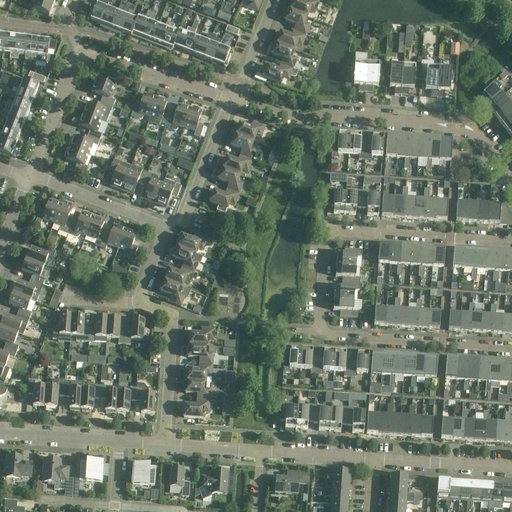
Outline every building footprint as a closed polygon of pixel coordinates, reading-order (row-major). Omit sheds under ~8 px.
[(49,16),(53,6),(37,0),(30,0),(30,1),(35,4),(33,10),(49,16)] [(91,12),(87,21),(88,21),(88,20),(100,25),(107,9),(109,4),(98,0),(97,5),(96,5),(93,13),(91,12)] [(242,0),(242,1),(249,3),(247,8),(257,13),(262,0),(261,0),(242,0)] [(289,11),(307,18),(309,12),(314,14),(319,3),(309,0),(305,0),(304,4),(293,0),(293,2),(291,1),(287,9),(290,10),(289,11)] [(111,29),(109,32),(116,34),(117,33),(117,32),(121,33),(129,11),(131,7),(127,5),(125,10),(119,7),(117,13),(111,29)] [(107,9),(100,25),(104,26),(103,29),(109,32),(111,29),(117,13),(107,9)] [(137,21),(131,18),(133,13),(129,11),(121,33),(131,37),(132,35),(137,21)] [(295,26),(293,32),(305,37),(310,26),(305,24),(307,18),(289,11),(289,12),(286,11),(283,20),(285,21),(285,22),(295,26)] [(132,35),(131,37),(137,39),(138,37),(142,38),(151,13),(148,12),(145,18),(139,15),(138,19),(138,18),(137,21),(132,35)] [(151,13),(142,38),(145,40),(144,42),(151,45),(152,42),(158,26),(152,24),(155,15),(151,13)] [(152,42),(151,45),(157,47),(158,45),(162,46),(170,25),(172,21),(168,20),(166,23),(164,29),(158,26),(152,42)] [(172,50),(173,48),(178,34),(172,32),(174,26),(170,25),(162,46),(165,48),(164,50),(170,52),(171,50),(172,50)] [(239,32),(227,27),(225,33),(237,38),(239,32)] [(183,52),(191,30),(187,29),(185,34),(179,32),(178,34),(173,48),(183,52)] [(193,56),(199,40),(193,37),(195,32),(191,30),(183,52),(193,56)] [(276,44),(276,45),(294,52),(296,46),(301,48),(305,37),(293,32),(291,38),(280,34),(280,35),(278,34),(274,43),(276,44)] [(199,40),(193,56),(203,60),(212,36),(208,35),(208,36),(205,42),(199,40)] [(10,60),(13,60),(16,37),(6,36),(3,53),(10,54),(10,60)] [(213,63),(219,47),(221,42),(216,40),(216,38),(212,36),(203,60),(213,63)] [(18,55),(25,56),(27,39),(16,37),(13,60),(18,61),(18,55)] [(25,56),(25,61),(35,62),(36,57),(38,40),(27,39),(25,56)] [(35,62),(35,63),(46,65),(47,59),(48,51),(54,52),(54,53),(55,53),(56,42),(56,41),(56,43),(38,40),(36,57),(35,62)] [(282,60),(280,66),(292,71),(297,60),(292,58),(294,52),(276,45),(276,46),(273,45),(270,54),(272,54),(272,56),(282,60)] [(213,63),(212,66),(219,68),(220,66),(224,68),(225,64),(227,65),(231,56),(230,56),(230,57),(228,56),(230,52),(219,47),(213,63)] [(365,94),(367,62),(355,61),(354,69),(352,68),(352,77),(354,77),(353,86),(359,87),(358,94),(365,94)] [(380,63),(367,62),(365,94),(372,95),(373,88),(378,88),(379,78),(381,79),(382,70),(379,70),(380,63)] [(401,97),(403,65),(391,64),(390,71),(388,71),(387,79),(390,79),(389,89),(395,89),(394,96),(401,97)] [(416,66),(403,65),(401,97),(408,97),(408,90),(414,90),(415,81),(417,81),(417,73),(415,73),(416,66)] [(288,81),(292,71),(280,66),(278,71),(267,67),(267,69),(265,68),(261,76),(263,77),(263,79),(281,86),(283,79),(288,81)] [(437,99),(439,67),(427,66),(426,74),(424,73),(423,81),(426,82),(425,91),(431,91),(430,99),(437,99)] [(451,68),(439,67),(437,99),(444,100),(444,92),(450,93),(450,83),(453,83),(453,75),(451,75),(451,68)] [(503,82),(508,76),(504,73),(499,78),(503,82)] [(33,75),(31,81),(43,85),(45,79),(33,75)] [(100,103),(113,108),(115,102),(110,100),(117,83),(108,80),(105,85),(95,81),(91,93),(103,97),(100,103)] [(14,85),(13,89),(35,97),(39,87),(23,81),(20,87),(14,85)] [(484,98),(481,101),(488,109),(501,98),(496,92),(501,88),(495,81),(487,89),(489,91),(483,96),(484,98)] [(15,101),(31,107),(34,97),(13,89),(12,93),(17,95),(15,101)] [(511,101),(506,94),(501,98),(488,109),(495,118),(511,103),(511,101)] [(135,106),(131,118),(137,120),(139,121),(141,120),(143,119),(144,116),(149,118),(155,99),(144,95),(140,107),(135,106)] [(150,118),(148,123),(159,127),(165,129),(169,116),(163,114),(167,102),(155,99),(149,118),(150,118)] [(7,105),(5,109),(27,117),(31,107),(15,101),(12,107),(7,105)] [(87,104),(82,115),(101,123),(106,124),(110,113),(111,114),(113,108),(100,103),(98,109),(87,104)] [(501,126),(511,117),(511,103),(495,118),(501,126)] [(169,116),(165,129),(174,131),(176,132),(178,130),(178,127),(184,129),(190,109),(178,106),(175,118),(169,116)] [(5,109),(4,113),(9,115),(7,121),(23,128),(27,117),(5,109)] [(201,113),(190,109),(184,129),(195,132),(194,138),(200,139),(203,127),(198,125),(201,113)] [(90,131),(87,137),(100,141),(102,135),(97,134),(101,123),(82,115),(78,126),(90,131)] [(511,117),(501,126),(508,135),(511,131),(511,117)] [(0,125),(0,130),(19,138),(23,128),(7,121),(4,128),(0,125)] [(235,136),(253,143),(255,137),(260,139),(265,128),(252,124),(250,129),(240,125),(235,136)] [(0,138),(0,141),(15,148),(19,138),(0,130),(0,134),(1,135),(0,138)] [(338,155),(348,155),(350,135),(339,135),(338,142),(332,141),(331,159),(338,159),(338,155)] [(350,135),(348,155),(359,156),(359,161),(365,161),(366,144),(360,143),(361,136),(350,135)] [(242,152),(239,157),(252,162),(256,151),(251,149),(253,143),(235,136),(231,147),(242,152)] [(98,147),(100,141),(87,137),(85,142),(74,138),(69,149),(88,156),(92,145),(98,147)] [(372,144),(366,144),(365,161),(371,162),(372,157),(382,158),(384,138),(372,137),(372,144)] [(385,158),(396,159),(398,139),(387,138),(385,158)] [(396,159),(405,159),(407,159),(409,139),(398,139),(396,159)] [(418,160),(419,140),(409,139),(407,159),(405,159),(404,165),(409,165),(410,160),(418,160)] [(429,161),(430,141),(419,140),(418,160),(426,161),(429,161)] [(15,148),(0,141),(0,153),(11,158),(15,148)] [(426,166),(431,166),(431,161),(439,162),(441,142),(430,141),(429,161),(426,161),(426,166)] [(441,142),(439,162),(451,162),(452,142),(441,142)] [(84,167),(88,156),(69,149),(65,160),(77,164),(74,170),(87,175),(89,169),(84,167)] [(222,170),(240,177),(242,171),(247,173),(252,162),(239,157),(237,163),(227,159),(222,170)] [(121,191),(131,167),(114,161),(109,173),(115,176),(110,187),(121,191)] [(131,167),(121,191),(133,196),(137,184),(143,186),(147,174),(131,167)] [(226,191),(239,195),(243,185),(238,183),(240,177),(222,170),(218,181),(229,185),(226,191)] [(156,177),(147,174),(143,186),(148,189),(144,200),(155,205),(162,186),(157,183),(158,181),(157,179),(156,177)] [(162,186),(155,205),(166,209),(171,197),(176,199),(181,187),(175,185),(164,181),(162,186)] [(329,189),(328,207),(334,207),(333,215),(344,215),(345,195),(335,195),(336,190),(329,189)] [(239,195),(226,191),(224,196),(214,192),(209,204),(218,207),(216,213),(225,216),(229,204),(234,206),(239,195)] [(345,195),(344,215),(355,216),(356,209),(361,209),(363,192),(356,191),(356,196),(345,195)] [(369,192),(363,192),(361,209),(367,210),(367,217),(378,218),(380,198),(369,197),(369,192)] [(404,200),(407,200),(407,194),(402,194),(402,199),(393,199),(392,219),(403,219),(404,200)] [(429,201),(429,196),(424,195),(423,201),(415,200),(414,220),(425,221),(426,201),(429,201)] [(381,218),(392,219),(393,199),(383,198),(381,218)] [(482,199),(477,199),(476,204),(468,204),(466,224),(477,225),(479,205),(481,205),(482,199)] [(404,200),(403,219),(414,220),(415,200),(407,200),(404,200)] [(53,225),(61,206),(50,201),(45,213),(40,211),(35,223),(40,225),(42,220),(53,225)] [(435,222),(437,202),(429,201),(426,201),(425,221),(435,222)] [(437,202),(435,222),(447,222),(448,202),(437,202)] [(456,223),(466,224),(468,204),(457,203),(456,223)] [(488,225),(489,205),(481,205),(479,205),(477,225),(488,225)] [(489,205),(488,225),(511,226),(511,217),(506,206),(489,205)] [(61,206),(53,225),(60,227),(58,232),(67,236),(72,224),(67,222),(72,210),(61,206)] [(72,224),(67,236),(75,239),(77,238),(79,237),(80,235),(86,237),(93,218),(82,214),(77,226),(72,224)] [(100,248),(105,236),(100,234),(104,222),(93,218),(86,237),(97,241),(95,246),(100,248)] [(118,250),(125,231),(114,226),(110,238),(105,236),(100,248),(105,251),(107,245),(118,250)] [(125,231),(118,250),(125,252),(124,255),(124,257),(125,258),(127,259),(133,261),(135,255),(137,249),(132,247),(137,235),(125,231)] [(177,248),(195,255),(197,249),(202,251),(207,240),(194,235),(192,241),(182,237),(177,248)] [(378,264),(389,265),(390,247),(379,246),(378,264)] [(400,266),(401,248),(390,247),(389,265),(397,265),(400,266)] [(26,261),(44,268),(48,257),(53,259),(55,253),(43,248),(41,254),(30,250),(26,261)] [(173,253),(171,257),(173,258),(173,259),(184,263),(181,269),(194,274),(197,264),(200,265),(203,258),(195,255),(177,248),(177,249),(175,248),(173,253)] [(411,266),(412,249),(401,248),(400,266),(397,265),(397,271),(402,271),(403,266),(411,266)] [(421,267),(423,249),(412,249),(411,266),(419,267),(421,267)] [(419,272),(424,273),(424,267),(432,268),(433,250),(423,249),(421,267),(419,267),(419,272)] [(336,267),(356,268),(357,258),(361,258),(362,251),(344,250),(344,256),(337,256),(336,267)] [(433,250),(432,268),(443,269),(445,251),(433,250)] [(463,270),(465,252),(454,252),(452,269),(463,270)] [(474,271),(475,253),(465,252),(463,270),(472,271),(474,271)] [(485,271),(486,254),(475,253),(474,271),(472,271),(471,276),(476,276),(477,271),(485,271)] [(496,272),(497,255),(486,254),(485,271),(493,272),(496,272)] [(506,273),(508,255),(497,255),(496,272),(493,272),(493,277),(498,278),(498,272),(506,273)] [(44,268),(26,261),(22,272),(32,276),(30,282),(42,287),(45,281),(40,279),(44,268)] [(342,284),(360,285),(360,279),(355,279),(356,268),(336,267),(335,278),(342,278),(342,284)] [(189,285),(194,274),(181,269),(179,274),(169,270),(164,282),(182,289),(184,283),(189,285)] [(17,283),(13,294),(31,301),(36,303),(42,287),(30,282),(28,287),(17,283)] [(164,282),(160,293),(171,297),(168,302),(181,307),(185,297),(188,299),(190,292),(182,289),(164,282)] [(334,300),(354,302),(354,291),(359,292),(360,285),(342,284),(342,290),(335,289),(334,300)] [(31,301),(13,294),(9,305),(19,310),(17,315),(29,320),(32,314),(27,312),(31,301)] [(353,312),(354,302),(334,300),(333,311),(340,312),(340,318),(357,319),(358,312),(353,312)] [(386,310),(385,327),(396,328),(397,310),(399,311),(400,305),(395,305),(394,310),(386,310)] [(421,307),(416,306),(416,312),(407,311),(406,329),(417,329),(418,312),(421,312),(421,307)] [(374,326),(385,327),(386,310),(375,309),(374,326)] [(406,329),(407,311),(399,311),(397,310),(396,328),(406,329)] [(469,315),(460,315),(459,332),(470,333),(471,315),(474,316),(474,310),(469,310),(469,315)] [(471,315),(470,333),(481,334),(482,316),(482,311),(474,311),(474,316),(471,315)] [(481,334),(492,335),(493,317),(495,317),(496,312),(491,311),(490,317),(482,316),(481,334)] [(429,313),(421,312),(418,312),(417,329),(428,330),(429,313)] [(440,313),(429,313),(428,330),(439,331),(440,313)] [(459,332),(460,315),(449,314),(448,332),(459,332)] [(503,318),(502,335),(511,335),(511,314),(511,318),(503,318)] [(4,317),(0,327),(0,328),(18,335),(23,337),(29,320),(17,315),(15,321),(4,317)] [(72,317),(71,337),(76,337),(76,342),(88,343),(89,330),(83,330),(84,318),(82,318),(82,316),(73,315),(73,317),(72,317)] [(53,328),(52,341),(58,341),(58,343),(70,344),(71,337),(72,317),(60,317),(59,328),(53,328)] [(492,335),(502,335),(503,318),(495,317),(493,317),(492,335)] [(89,330),(88,343),(94,344),(106,344),(107,339),(108,320),(96,319),(95,330),(89,330)] [(108,320),(107,339),(118,340),(118,345),(124,346),(125,332),(119,332),(120,321),(108,320)] [(125,332),(124,346),(130,346),(131,341),(149,342),(150,332),(144,332),(144,322),(132,321),(131,333),(125,332)] [(18,335),(0,328),(0,340),(6,343),(4,349),(16,354),(19,348),(14,346),(18,335)] [(189,334),(189,346),(208,348),(208,341),(214,342),(214,330),(201,329),(201,335),(189,334)] [(189,346),(188,358),(199,359),(199,365),(212,366),(213,356),(216,356),(216,348),(208,348),(189,346)] [(16,354),(4,349),(2,354),(0,353),(0,366),(5,368),(9,357),(14,359),(16,354)] [(290,369),(300,370),(301,350),(290,349),(290,357),(284,356),(283,374),(289,374),(290,369)] [(316,376),(318,359),(312,358),(313,351),(301,350),(300,370),(311,371),(310,376),(316,376)] [(333,372),(335,352),(324,352),(323,359),(318,359),(316,376),(323,376),(323,372),(333,372)] [(335,352),(333,372),(344,373),(344,378),(350,378),(351,361),(346,360),(346,353),(335,352)] [(357,361),(351,361),(350,378),(356,379),(357,374),(367,375),(369,355),(357,354),(357,361)] [(370,375),(381,376),(383,356),(372,355),(370,375)] [(392,376),(394,357),(383,356),(381,376),(390,376),(392,376)] [(403,377),(404,357),(394,357),(392,376),(390,376),(389,382),(395,382),(395,377),(403,377)] [(414,378),(415,358),(404,357),(403,377),(411,378),(414,378)] [(411,378),(411,383),(416,384),(424,385),(425,379),(426,359),(415,358),(414,378),(411,378)] [(426,359),(425,379),(436,379),(437,360),(426,359)] [(445,380),(456,381),(457,361),(446,360),(445,380)] [(467,382),(468,362),(457,361),(456,381),(464,381),(467,382)] [(477,382),(479,362),(468,362),(467,382),(464,381),(464,387),(469,387),(469,382),(477,382)] [(488,383),(490,363),(479,362),(477,382),(486,383),(488,383)] [(499,384),(500,364),(490,363),(488,383),(486,383),(485,388),(490,389),(491,383),(499,384)] [(510,385),(511,365),(500,364),(499,384),(507,384),(510,385)] [(184,372),(183,381),(186,382),(205,384),(206,377),(211,378),(212,366),(199,365),(198,371),(187,370),(187,372),(184,372)] [(0,366),(0,385),(3,387),(6,381),(10,371),(5,368),(0,366)] [(46,389),(45,408),(57,409),(57,397),(63,398),(64,382),(52,381),(52,385),(46,385),(46,389)] [(45,408),(46,389),(34,388),(35,382),(28,382),(27,395),(34,396),(33,407),(45,408)] [(71,382),(64,382),(63,398),(70,398),(69,409),(70,410),(70,412),(79,412),(79,410),(80,410),(82,391),(82,383),(82,384),(71,384),(71,382)] [(196,401),(209,402),(210,390),(205,390),(205,384),(186,382),(185,394),(197,395),(196,401)] [(136,389),(135,403),(141,403),(141,414),(153,415),(154,396),(148,396),(148,390),(143,385),(137,385),(136,389)] [(82,391),(81,410),(82,410),(81,412),(91,413),(91,411),(93,411),(93,400),(99,400),(100,387),(94,386),(82,386),(82,391)] [(100,387),(99,400),(105,400),(105,412),(106,412),(106,414),(115,415),(115,413),(116,413),(118,388),(107,387),(100,387)] [(118,388),(116,413),(129,413),(129,402),(135,403),(136,389),(118,388)] [(209,413),(209,402),(196,401),(196,407),(185,406),(184,419),(203,420),(203,413),(209,413)] [(296,430),(297,410),(287,409),(287,404),(281,404),(279,422),(285,422),(285,429),(296,430)] [(308,424),(313,424),(314,406),(308,406),(308,411),(297,410),(296,430),(307,431),(308,424)] [(318,431),(329,432),(331,412),(320,412),(321,407),(314,406),(313,424),(319,424),(318,431)] [(341,426),(347,426),(348,409),(342,408),(341,413),(331,412),(329,432),(341,433),(341,426)] [(348,409),(347,426),(352,427),(352,434),(363,435),(365,415),(354,414),(354,409),(348,409)] [(392,417),(393,411),(387,411),(387,416),(379,416),(377,436),(388,437),(390,417),(392,417)] [(414,413),(409,413),(409,418),(400,417),(399,437),(410,438),(411,418),(414,418),(414,413)] [(366,435),(377,436),(379,416),(368,415),(366,435)] [(452,441),(463,442),(464,422),(466,422),(467,416),(462,416),(461,422),(453,421),(452,441)] [(400,417),(392,417),(390,417),(388,437),(399,437),(400,417)] [(422,419),(414,418),(411,418),(410,438),(420,439),(422,419)] [(485,423),(488,423),(488,418),(483,418),(483,423),(474,422),(473,442),(484,443),(485,423)] [(433,420),(422,419),(420,439),(432,440),(433,420)] [(510,419),(505,419),(504,425),(496,424),(495,444),(506,445),(507,425),(510,425),(510,419)] [(441,440),(452,441),(453,421),(442,420),(441,440)] [(474,422),(466,422),(464,422),(463,442),(473,442),(474,422)] [(495,444),(496,424),(488,423),(485,423),(484,443),(495,444)] [(22,459),(20,459),(18,457),(12,456),(10,458),(7,458),(6,479),(21,480),(21,478),(31,479),(32,465),(22,464),(22,459)] [(55,460),(50,459),(48,461),(44,460),(43,483),(54,484),(54,491),(65,491),(67,469),(60,469),(60,461),(57,461),(55,460)] [(103,460),(93,462),(93,464),(80,463),(79,482),(85,482),(85,483),(101,484),(103,460)] [(143,465),(134,462),(132,486),(148,487),(148,486),(154,487),(156,468),(142,467),(143,465)] [(184,471),(170,470),(169,488),(183,489),(182,498),(188,498),(189,484),(183,484),(184,471)] [(201,490),(198,491),(203,501),(211,497),(211,494),(226,495),(228,473),(213,472),(213,479),(212,480),(210,480),(210,478),(202,478),(201,490)] [(332,483),(349,484),(350,473),(326,472),(325,476),(333,476),(332,483)] [(291,480),(276,479),(276,481),(277,481),(277,479),(278,480),(277,493),(276,493),(276,492),(275,492),(275,494),(298,495),(298,485),(308,485),(309,474),(291,473),(291,480)] [(391,476),(390,487),(407,489),(407,482),(415,482),(415,478),(391,476)] [(448,501),(450,480),(445,480),(445,483),(438,482),(437,500),(446,501),(448,501)] [(451,501),(459,502),(460,484),(454,483),(455,481),(450,480),(448,501),(446,501),(445,507),(450,507),(451,501)] [(349,484),(332,483),(332,490),(324,489),(324,493),(349,495),(349,484)] [(460,484),(459,502),(467,502),(470,503),(471,485),(460,484)] [(470,503),(467,502),(467,508),(472,509),(472,503),(480,503),(482,485),(471,485),(470,503)] [(482,485),(480,503),(489,504),(491,504),(493,486),(482,485)] [(489,504),(488,510),(494,510),(502,511),(502,505),(503,487),(493,486),(491,504),(489,504)] [(406,495),(407,489),(390,487),(389,498),(413,500),(414,496),(406,495)] [(511,487),(503,487),(502,505),(510,505),(511,505),(511,487)] [(151,491),(150,502),(158,502),(159,492),(151,491)] [(349,495),(324,493),(324,497),(331,498),(331,505),(348,506),(349,495)] [(413,504),(413,500),(389,498),(388,509),(405,510),(406,503),(413,504)] [(4,508),(4,511),(21,511),(22,509),(17,508),(17,502),(5,502),(4,508)]
